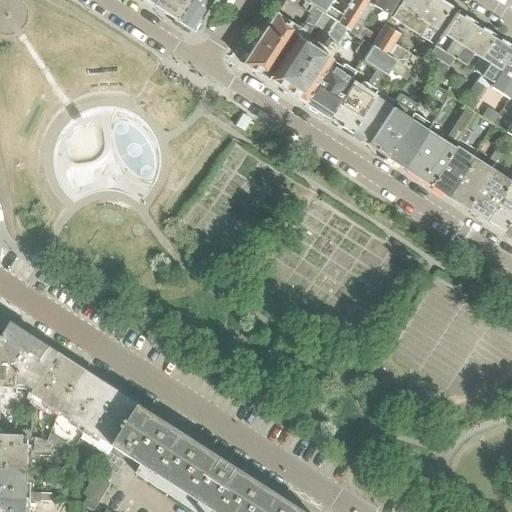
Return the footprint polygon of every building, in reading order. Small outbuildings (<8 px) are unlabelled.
[(171,18),(181,0),(153,0),(150,5),(163,12),(162,13),(171,18)] [(181,0),(171,18),(187,28),(193,27),(209,0),(181,0)] [(263,78),(309,6),(300,0),(280,0),(240,63),(263,78)] [(300,0),(309,6),(329,18),(336,22),(341,14),(327,5),(329,0),(300,0)] [(336,22),(345,28),(348,30),(350,26),(367,0),(349,0),(341,14),(336,22)] [(399,0),(367,0),(350,26),(358,32),(364,23),(362,21),(365,16),(372,5),(389,16),(399,0)] [(399,0),(389,16),(389,17),(404,26),(408,28),(425,0),(399,0)] [(438,0),(425,0),(408,28),(417,35),(418,34),(426,40),(448,6),(438,0)] [(281,89),(313,40),(304,34),(307,28),(303,25),(305,22),(309,25),(313,24),(320,29),(325,22),(329,18),(309,6),(263,78),(281,89)] [(427,81),(431,84),(436,86),(453,58),(453,57),(475,23),(457,12),(432,51),(429,54),(440,61),(427,81)] [(281,89),(299,101),(327,58),(335,45),(334,45),(345,28),(336,22),(329,18),(325,22),(320,29),(319,31),(325,36),(327,36),(332,39),(330,42),(327,39),(322,46),(313,40),(281,89)] [(479,58),(493,35),(475,23),(453,57),(453,58),(463,64),(471,53),(479,58)] [(376,35),(370,46),(393,60),(408,70),(420,51),(420,50),(413,46),(409,53),(393,42),(399,34),(384,25),(383,24),(376,35)] [(370,46),(376,35),(366,29),(359,39),(361,40),(370,46)] [(486,87),(488,85),(511,47),(493,35),(479,58),(471,69),(474,71),(480,75),(476,81),(469,91),(479,98),(486,87)] [(361,59),(370,46),(361,40),(352,54),(361,59)] [(393,60),(370,46),(361,59),(384,75),(388,68),(393,60)] [(508,98),(510,94),(511,91),(511,47),(488,85),(508,98)] [(324,117),(349,78),(354,71),(342,63),(340,66),(327,58),(299,101),(324,117)] [(411,72),(408,70),(393,60),(388,68),(406,80),(411,72)] [(324,117),(347,132),(375,89),(363,81),(359,86),(349,78),(324,117)] [(436,86),(431,84),(425,93),(443,104),(449,95),(436,86)] [(365,143),(393,100),(392,101),(375,89),(347,132),(365,143)] [(365,143),(384,155),(412,112),(393,100),(365,143)] [(442,141),(425,130),(401,167),(420,179),(420,178),(429,184),(454,145),(457,139),(464,128),(474,112),(465,106),(442,141)] [(492,123),(498,114),(489,108),(484,117),(492,123)] [(401,167),(425,130),(429,124),(412,112),(384,155),(401,167)] [(243,130),(251,119),(242,113),(235,125),(243,130)] [(501,128),(507,120),(499,114),(493,122),(501,128)] [(464,128),(457,139),(464,143),(470,132),(464,128)] [(446,196),(471,156),(454,145),(429,184),(428,184),(442,193),(442,194),(446,196)] [(494,161),(501,151),(495,148),(489,158),(494,161)] [(478,217),(483,220),(509,179),(500,174),(511,156),(501,150),(501,151),(494,161),(490,167),(464,207),(478,216),(478,217)] [(464,207),(490,167),(485,165),(471,156),(446,196),(451,199),(464,207)] [(500,231),(511,212),(511,181),(509,179),(483,220),(487,222),(500,231)] [(511,212),(500,231),(511,238),(511,212)] [(33,395),(58,412),(84,373),(57,356),(12,327),(11,328),(5,328),(2,332),(1,332),(0,332),(0,339),(17,371),(18,393),(33,393),(33,395)] [(0,393),(18,394),(18,393),(17,371),(0,339),(0,393)] [(84,373),(58,412),(86,430),(81,438),(108,456),(113,448),(139,408),(112,391),(84,373)] [(426,412),(434,401),(420,392),(413,403),(426,412)] [(0,393),(0,429),(1,411),(2,395),(18,395),(18,394),(0,393)] [(295,511),(200,451),(200,450),(166,428),(153,420),(129,457),(142,465),(143,466),(138,475),(196,511),(295,511)] [(29,437),(31,437),(32,430),(17,429),(16,437),(29,437)] [(48,441),(53,445),(69,457),(75,449),(51,433),(48,441)] [(0,500),(27,501),(28,470),(29,437),(16,437),(0,435),(0,500)] [(35,441),(34,452),(49,453),(53,445),(48,441),(35,437),(35,441)] [(90,484),(96,475),(98,472),(87,465),(79,477),(90,484)] [(99,503),(111,485),(96,475),(90,484),(84,494),(99,503)] [(52,502),(53,494),(31,493),(31,501),(52,502)] [(93,511),(99,505),(88,498),(84,505),(93,511)] [(27,511),(27,501),(0,500),(0,511),(27,511)] [(82,511),(84,503),(70,502),(69,511),(82,511)]
